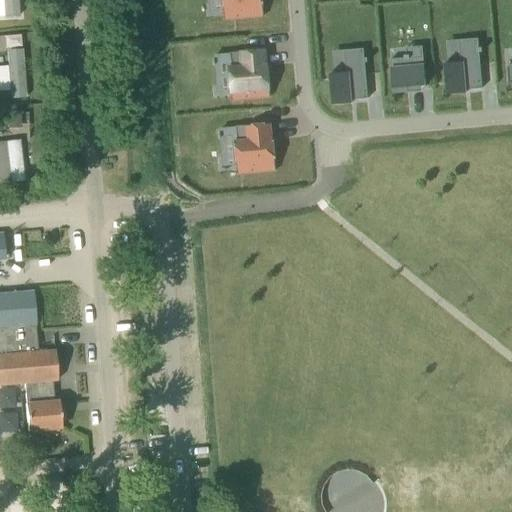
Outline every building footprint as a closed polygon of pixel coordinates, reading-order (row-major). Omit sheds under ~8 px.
[(0,0),(0,17),(18,17),(16,0),(0,0)] [(222,0),(224,20),(263,17),(262,0),(222,0)] [(4,64),(0,64),(0,90),(7,90),(7,99),(24,98),(20,34),(2,35),(4,64)] [(460,63),(443,65),(446,95),(466,94),(465,91),(482,89),(479,53),(481,53),(481,48),(478,49),(477,39),(458,41),(460,63)] [(346,73),(329,75),(332,105),(351,104),(351,100),(368,99),(365,63),(367,63),(367,59),(364,59),(363,49),(344,51),(346,73)] [(265,50),(230,53),(231,67),(228,67),(231,101),(270,97),(268,65),(266,65),(265,50)] [(404,59),(391,59),(393,94),(408,93),(407,88),(425,87),(423,57),(409,58),(409,55),(403,56),(404,59)] [(19,126),(18,113),(6,113),(6,126),(19,126)] [(237,140),(234,141),(236,174),(275,172),(274,138),(271,138),(270,124),(236,126),(237,140)] [(19,139),(0,140),(0,181),(21,180),(19,139)] [(38,352),(33,292),(13,294),(0,295),(0,383),(23,382),(28,432),(61,429),(59,401),(54,402),(52,381),(57,381),(55,351),(38,352)] [(327,511),(385,511),(386,509),(386,498),(377,483),(374,484),(368,477),(359,471),(349,469),(338,471),(329,477),(323,486),(322,496),(324,505),(327,511)]
